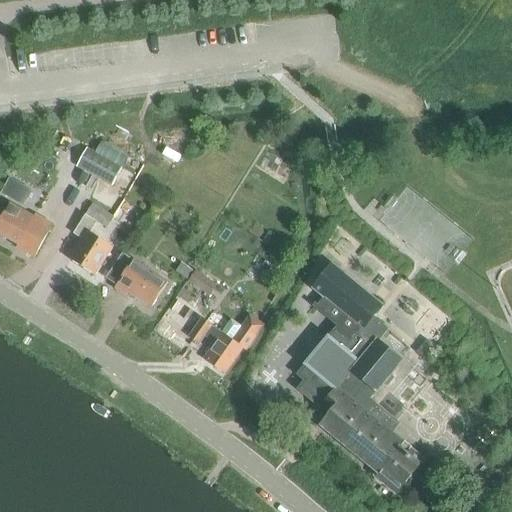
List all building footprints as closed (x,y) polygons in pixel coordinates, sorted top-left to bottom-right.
[(96,152),(88,147),(78,166),(113,186),(130,154),(102,140),(96,152)] [(0,199),(3,201),(13,183),(3,178),(0,183),(0,199)] [(96,276),(113,248),(90,233),(97,222),(108,229),(114,216),(93,203),(74,234),(83,240),(70,260),(96,276)] [(11,204),(0,223),(0,234),(19,245),(18,248),(35,257),(53,224),(36,215),(35,217),(11,204)] [(107,278),(117,285),(115,288),(127,297),(129,293),(153,308),(169,282),(123,252),(107,278)] [(176,272),(189,281),(194,271),(181,263),(176,272)] [(338,327),(298,375),(305,381),(298,390),(329,415),(321,425),(379,473),(403,443),(392,434),(399,425),(369,399),(376,391),(377,392),(402,360),(379,342),(389,330),(374,317),(383,306),(333,265),(314,288),(326,299),(319,307),(316,305),(314,307),(338,327)] [(217,286),(196,272),(189,282),(210,296),(217,286)] [(215,344),(205,359),(226,375),(244,349),(247,351),(264,326),(250,316),(242,327),(231,320),(221,333),(202,320),(190,336),(200,344),(205,337),(215,344)] [(425,359),(435,347),(427,340),(417,352),(425,359)] [(379,473),(376,477),(396,494),(410,478),(414,477),(418,471),(418,467),(424,460),(413,451),(409,455),(402,449),(406,445),(403,443),(379,473)] [(507,476),(511,469),(511,451),(498,469),(507,476)]
